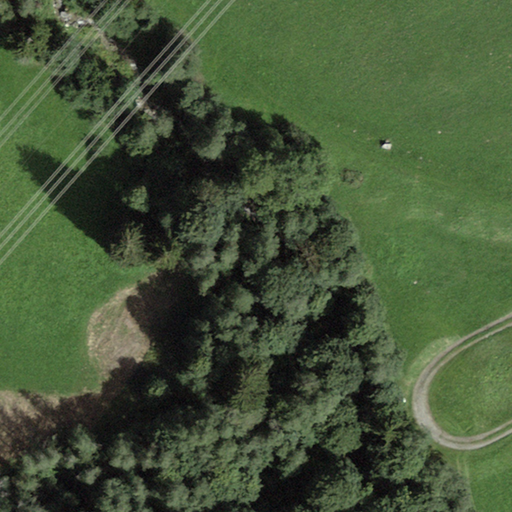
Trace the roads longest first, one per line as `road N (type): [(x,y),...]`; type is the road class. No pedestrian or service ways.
road 1 (track): [(511,207),(391,159),(289,106),(208,46),(174,0)]
road 2 (track): [(511,422),(480,440),(436,434),(419,394),(429,371),(460,344),(511,315)]
